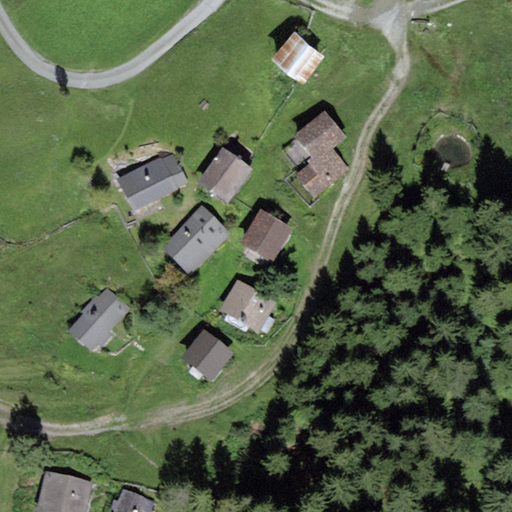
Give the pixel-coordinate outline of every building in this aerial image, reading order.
[(303,86),(325,57),(293,33),(271,61),(303,86)] [(311,159),(296,172),(315,196),(348,169),(333,151),(348,139),(325,111),(293,137),(311,159)] [(227,203),(253,170),(225,147),(198,180),(227,203)] [(117,178),(133,212),(178,190),(177,187),(187,182),(173,155),(163,159),(162,157),(117,178)] [(190,275),(230,235),(203,208),(163,248),(190,275)] [(292,229),(260,209),(240,242),(273,262),(292,229)] [(219,311),(259,334),(277,303),(237,280),(219,311)] [(108,332),(130,309),(108,289),(98,299),(95,296),(80,313),(83,315),(69,331),(91,351),(98,343),(101,347),(112,336),(108,332)] [(213,381),(233,354),(201,331),(181,358),(213,381)] [(85,511),(93,483),(45,472),(35,511),(85,511)] [(113,511),(152,511),(156,503),(152,501),(122,490),(118,502),(113,500),(110,509),(114,511),(113,511)]
